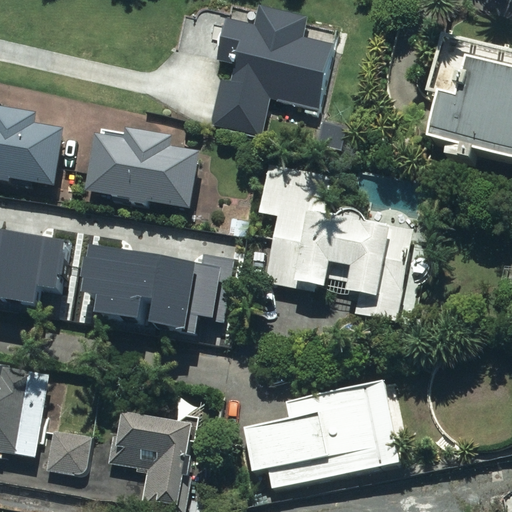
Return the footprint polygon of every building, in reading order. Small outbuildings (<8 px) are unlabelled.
[(245,68),(239,91),(328,114),(345,46),(312,37),(317,21),(267,8),(262,27),(235,20),(224,62),(245,68)] [(511,52),(461,41),(442,142),(511,157),(511,52)] [(0,119),(0,179),(71,191),(81,132),(50,127),(51,118),(7,111),(5,120),(0,119)] [(353,128),(325,124),(322,144),(349,148),(353,128)] [(138,144),(108,140),(100,196),(204,211),(212,156),(185,152),(187,142),(139,135),(138,144)] [(342,178),(278,167),(270,217),(285,220),(274,288),(341,299),(346,267),(368,271),(364,300),(367,300),(364,318),(410,326),(424,235),(336,220),(342,178)] [(0,234),(0,279),(6,280),(2,300),(44,308),(47,291),(66,294),(75,248),(0,234)] [(101,250),(93,294),(108,296),(104,316),(202,332),(205,314),(231,319),(241,259),(207,253),(205,267),(101,250)] [(0,367),(0,453),(47,461),(60,376),(0,367)] [(412,469),(396,385),(292,406),(296,423),(249,433),(263,500),(412,469)] [(154,498),(199,503),(209,428),(132,419),(130,438),(118,437),(114,467),(157,472),(154,498)] [(101,438),(60,433),(55,474),(95,479),(101,438)]
